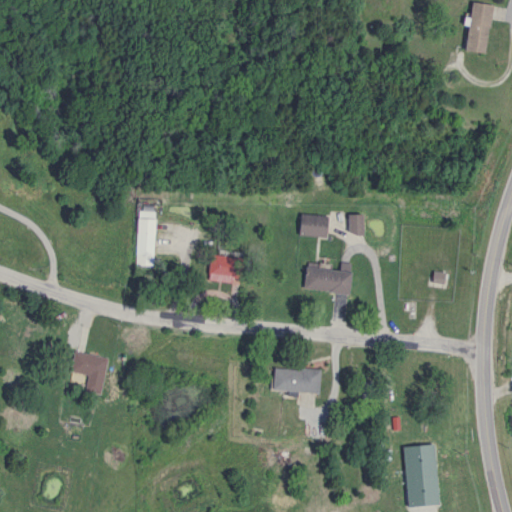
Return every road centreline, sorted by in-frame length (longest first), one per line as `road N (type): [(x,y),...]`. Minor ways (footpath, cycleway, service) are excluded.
road 1 (residential): [(483,347),(183,327),(91,306),(0,270)]
road 2 (tertiary): [(499,511),(483,347),(511,186)]
